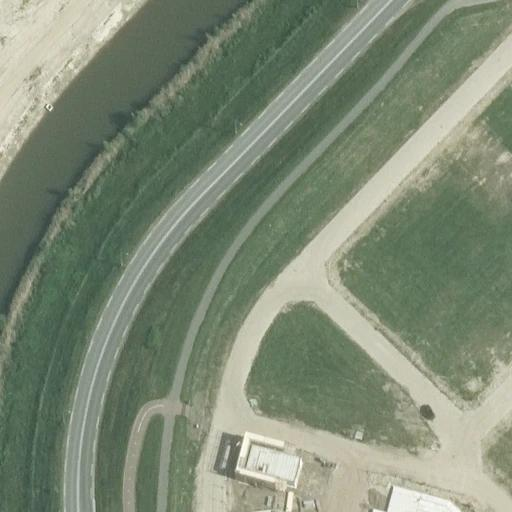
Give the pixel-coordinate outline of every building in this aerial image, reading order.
[(37,0),(6,0),(3,3),(30,28),(48,9),(37,0)] [(37,0),(48,9),(56,0),(37,0)] [(3,3),(0,6),(0,37),(11,47),(30,28),(3,3)] [(511,119),(490,98),(476,112),(502,137),(511,126),(511,119)] [(476,112),(463,125),(489,150),(502,137),(476,112)] [(463,125),(450,139),(476,164),(489,150),(463,125)] [(505,165),(497,173),(503,178),(511,170),(505,165)] [(359,240),(333,267),(351,284),(379,256),(375,252),(401,226),(383,209),(356,237),(359,240)] [(505,272),(497,280),(503,286),(511,277),(505,272)] [(436,280),(431,286),(439,294),(445,289),(436,280)] [(497,280),(489,289),(495,294),(503,286),(497,280)] [(445,289),(439,294),(448,303),(453,297),(445,289)] [(410,297),(385,323),(398,336),(423,310),(410,297)] [(480,298),(471,307),(477,312),(486,303),(480,298)] [(462,305),(456,311),(465,319),(471,313),(462,305)] [(423,310),(398,336),(411,349),(437,323),(423,310)] [(471,313),(465,319),(474,327),(479,322),(471,313)] [(511,319),(504,313),(492,326),(511,344),(511,319)] [(437,323),(411,349),(425,362),(450,336),(437,323)] [(281,325),(263,395),(313,406),(322,371),(310,368),(319,334),(281,325)] [(491,326),(486,332),(494,340),(500,335),(491,326)] [(500,335),(494,340),(503,349),(508,343),(500,335)] [(450,336),(425,362),(438,375),(463,349),(450,336)] [(463,349),(438,375),(451,387),(476,361),(463,349)] [(476,361),(451,387),(464,400),(490,374),(476,361)] [(511,431),(504,426),(480,458),(505,476),(511,465),(511,431)] [(251,448),(245,475),(272,481),(268,498),(293,504),(297,487),(284,484),(290,458),(251,448)] [(392,486),(385,511),(416,511),(421,494),(392,486)] [(421,494),(416,511),(444,511),(450,501),(421,494)] [(460,511),(450,501),(444,511),(460,511)]
